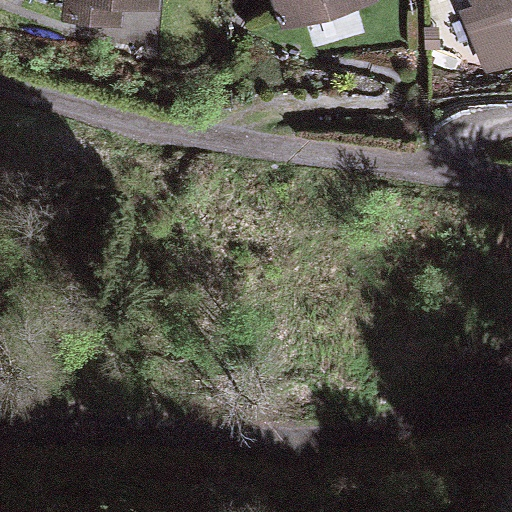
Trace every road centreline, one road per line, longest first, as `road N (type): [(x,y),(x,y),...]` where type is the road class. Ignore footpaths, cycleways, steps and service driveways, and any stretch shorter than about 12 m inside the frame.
road 1 (track): [(0,86),(373,178),(511,193)]
road 2 (track): [(511,424),(288,451),(30,425),(0,444)]
